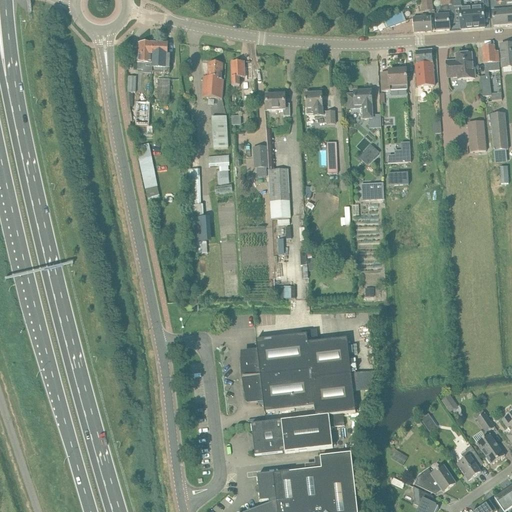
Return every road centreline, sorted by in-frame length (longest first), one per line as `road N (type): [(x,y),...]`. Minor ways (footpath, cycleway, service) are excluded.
road 1 (trunk): [(115,511),(8,76)]
road 2 (trunk): [(0,153),(90,511)]
road 3 (residential): [(176,21),(301,42),(511,33)]
road 4 (tertiary): [(160,341),(103,33)]
road 5 (unclassified): [(181,501),(214,488),(221,475),(208,361),(195,341),(160,341)]
road 6 (tertiary): [(181,501),(160,341)]
road 7 (unclassified): [(38,511),(0,394)]
